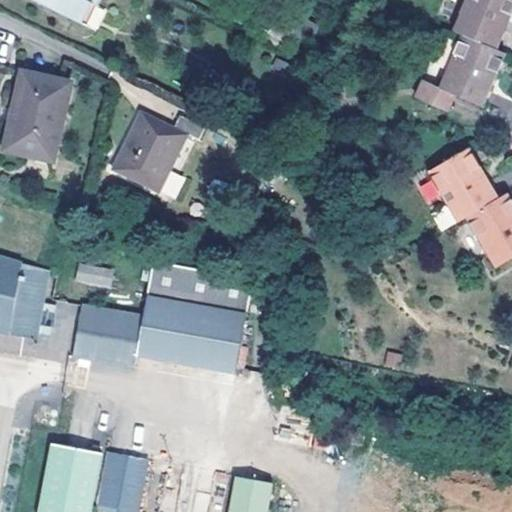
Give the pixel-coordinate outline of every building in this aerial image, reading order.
[(32,0),(75,20),(85,0),(86,0),(92,2),(92,0),(32,0)] [(463,34),(499,49),(511,17),(511,0),(467,0),(455,31),(463,34)] [(485,107),(508,53),(499,49),(463,34),(441,88),(485,107)] [(15,103),(5,151),(43,160),(62,80),(15,68),(8,101),(15,103)] [(8,101),(0,138),(0,149),(5,151),(15,103),(8,101)] [(188,133),(200,139),(207,127),(181,115),(175,127),(145,112),(117,168),(161,190),(188,133)] [(429,171),(459,222),(468,217),(500,198),(471,147),(429,171)] [(511,257),(511,197),(509,192),(500,198),(468,217),(497,266),(511,257)] [(0,328),(30,335),(43,265),(0,253),(0,328)] [(110,289),(114,270),(79,263),(75,281),(110,289)] [(154,267),(149,296),(248,314),(253,285),(154,267)] [(139,356),(237,373),(248,314),(149,296),(146,316),(85,305),(75,356),(137,367),(139,356)] [(43,337),(35,337),(32,348),(39,350),(41,348),(43,337)] [(93,511),(104,452),(55,443),(41,511),(93,511)] [(140,511),(151,458),(112,451),(100,511),(140,511)] [(268,511),(273,486),(234,480),(229,511),(268,511)]
